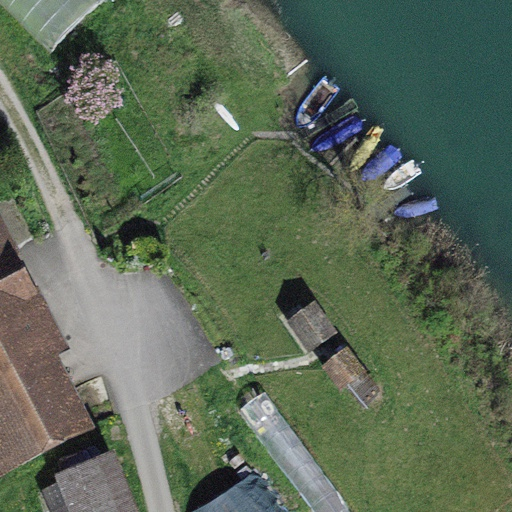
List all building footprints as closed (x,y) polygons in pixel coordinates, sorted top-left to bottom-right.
[(7,0),(52,48),(103,0),(7,0)] [(31,355),(0,293),(0,462),(58,433),(21,360),(31,355)] [(325,306),(290,326),(310,363),(345,344),(325,306)] [(275,454),(203,503),(209,511),(353,511),(270,389),(243,407),(275,454)] [(129,511),(107,453),(44,478),(57,511),(129,511)]
